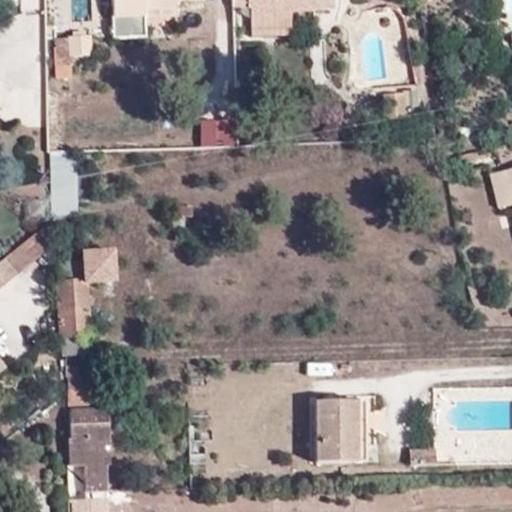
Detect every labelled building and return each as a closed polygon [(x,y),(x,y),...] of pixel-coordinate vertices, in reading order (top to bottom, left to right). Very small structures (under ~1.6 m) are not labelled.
[(62,0),(67,32),(105,26),(100,0),(62,0)] [(177,1),(208,2),(207,0),(112,0),(113,19),(144,18),(144,11),(178,10),(177,1)] [(216,0),(217,4),(222,4),(222,9),(234,9),(233,0),(216,0)] [(233,0),(234,9),(251,9),(251,13),(293,11),(331,11),(330,0),(233,0)] [(235,27),(234,9),(222,9),(222,28),(235,27)] [(144,18),(178,19),(178,10),(144,11),(144,18)] [(293,19),(293,11),(251,13),(251,20),(293,19)] [(144,40),(144,18),(113,19),(113,40),(144,40)] [(72,38),(73,57),(91,57),(91,37),(72,38)] [(387,97),(389,123),(408,121),(405,95),(387,97)] [(75,153),(50,155),(51,219),(76,219),(75,153)] [(0,263),(0,287),(47,251),(35,236),(0,263)] [(113,282),(112,249),(79,251),(80,281),(57,282),(59,338),(89,336),(87,283),(113,282)] [(65,355),(90,352),(89,336),(59,338),(61,355),(65,355)] [(78,377),(78,367),(65,368),(65,379),(69,379),(70,404),(96,405),(96,378),(78,377)] [(360,461),(360,447),(358,401),(318,402),(319,461),(360,461)] [(369,446),(368,401),(358,401),(360,447),(369,446)] [(87,495),(109,493),(108,411),(70,411),(71,442),(68,442),(69,469),(86,468),(87,495)] [(411,452),(410,466),(435,466),(434,451),(411,452)] [(68,501),(68,511),(93,511),(93,501),(68,501)] [(107,511),(107,501),(93,501),(93,511),(107,511)]
